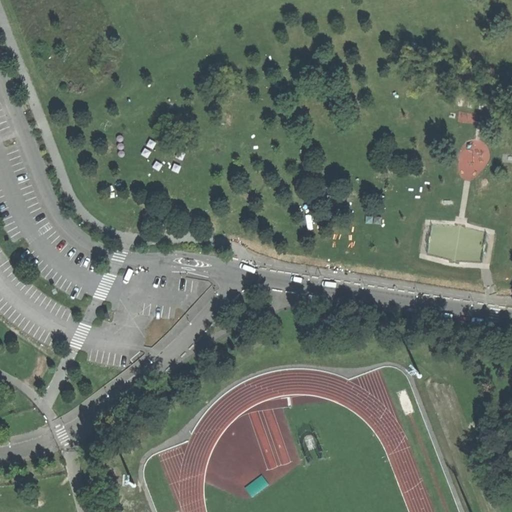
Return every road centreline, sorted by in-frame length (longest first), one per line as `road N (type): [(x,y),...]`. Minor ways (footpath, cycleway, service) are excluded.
road 1 (unclassified): [(239,277),(511,317)]
road 2 (unclassified): [(0,69),(62,219),(96,247),(147,262)]
